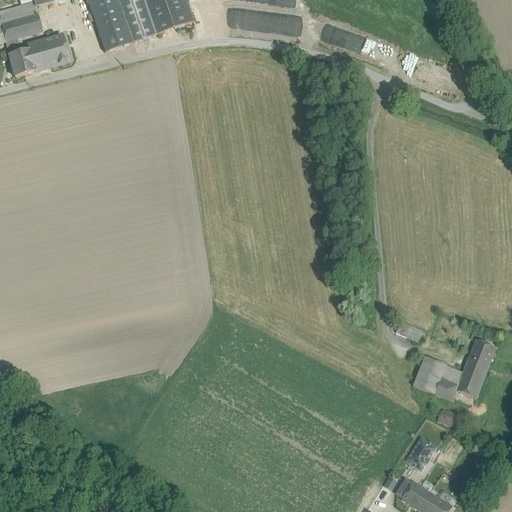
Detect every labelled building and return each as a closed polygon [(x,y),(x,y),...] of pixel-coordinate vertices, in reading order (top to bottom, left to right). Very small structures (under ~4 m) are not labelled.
[(32,0),(34,4),(35,8),(65,0),(32,0)] [(134,45),(118,0),(86,0),(105,54),(134,45)] [(118,0),(134,45),(156,37),(143,0),(118,0)] [(143,0),(156,37),(195,24),(186,0),(143,0)] [(278,0),(278,8),(291,9),(291,1),(278,0)] [(0,45),(42,34),(35,8),(34,4),(0,13),(0,45)] [(62,37),(43,43),(51,69),(69,64),(62,37)] [(43,43),(36,44),(38,48),(29,51),(35,74),(51,69),(43,43)] [(29,51),(8,57),(15,79),(35,74),(29,51)] [(412,67),(415,58),(400,54),(398,63),(412,67)] [(401,323),(396,335),(418,344),(423,333),(401,323)] [(468,365),(488,372),(496,350),(476,342),(468,365)] [(435,396),(446,368),(447,367),(425,359),(414,388),(435,396)] [(488,372),(468,365),(464,374),(446,368),(435,396),(452,404),(457,392),(477,400),(488,372)] [(442,411),(438,423),(464,433),(468,421),(442,411)] [(421,472),(437,449),(421,439),(406,462),(421,472)] [(391,493),(397,483),(390,479),(384,488),(391,493)] [(395,496),(402,501),(413,485),(406,481),(395,496)] [(413,485),(402,501),(402,502),(418,511),(422,511),(433,496),(414,484),(413,485)] [(433,496),(422,511),(450,511),(453,509),(433,496)]
